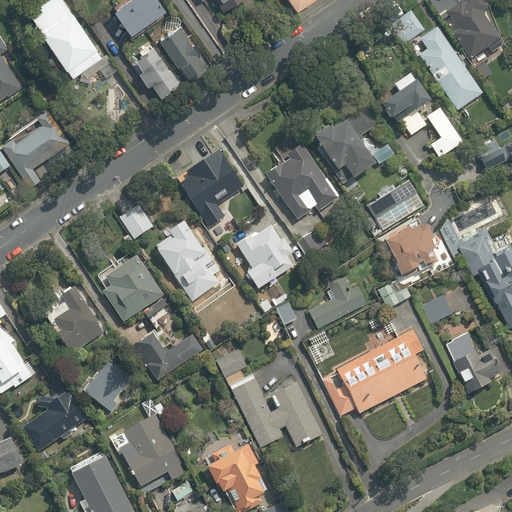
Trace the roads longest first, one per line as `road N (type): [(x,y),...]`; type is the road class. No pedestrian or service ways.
road 1 (residential): [(0,247),(358,0)]
road 2 (residential): [(382,511),(511,441)]
